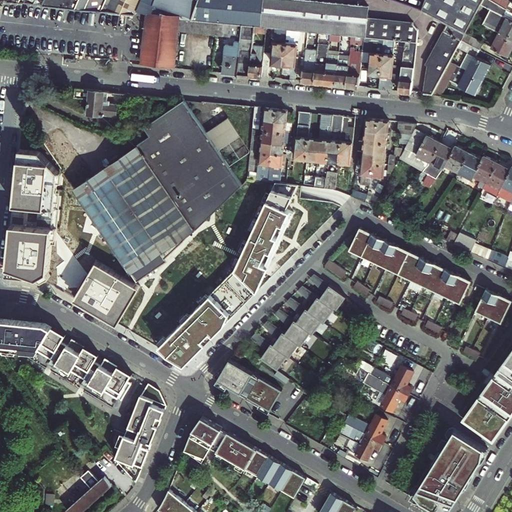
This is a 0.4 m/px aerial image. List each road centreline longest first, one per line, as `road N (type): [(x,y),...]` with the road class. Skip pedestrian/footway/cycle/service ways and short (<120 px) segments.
road 1 (residential): [(13,68),(436,112),(503,128)]
road 2 (residential): [(310,262),(445,354),(373,498)]
road 3 (residential): [(310,262),(358,214),(511,287)]
road 4 (unknown): [(135,316),(8,119)]
road 5 (residential): [(187,387),(373,498)]
road 6 (residential): [(0,294),(38,300),(187,387)]
road 7 (residential): [(187,387),(310,262)]
road 8 (unknown): [(32,357),(117,407),(155,368)]
road 9 (residential): [(187,387),(145,493),(129,511)]
road 10 (residential): [(0,200),(13,68)]
